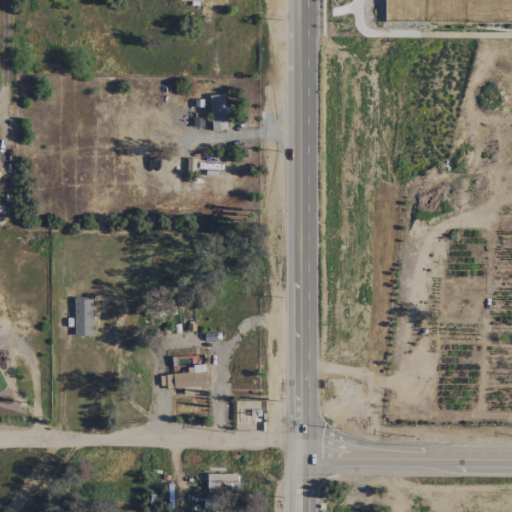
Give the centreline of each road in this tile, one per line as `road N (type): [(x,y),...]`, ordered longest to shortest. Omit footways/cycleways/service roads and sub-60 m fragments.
road 1 (secondary): [(309,444),(304,0)]
road 2 (residential): [(309,444),(0,438)]
road 3 (residential): [(511,457),(309,444)]
